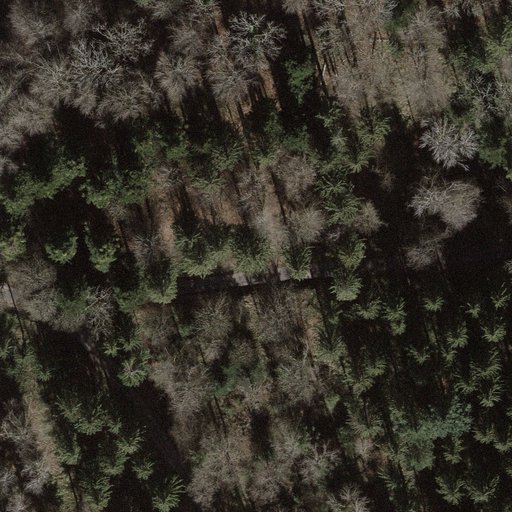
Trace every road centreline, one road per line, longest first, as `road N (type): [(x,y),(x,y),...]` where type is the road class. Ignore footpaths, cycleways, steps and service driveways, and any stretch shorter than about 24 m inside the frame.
road 1 (unclassified): [(511,251),(74,304),(0,292)]
road 2 (track): [(74,304),(210,511)]
